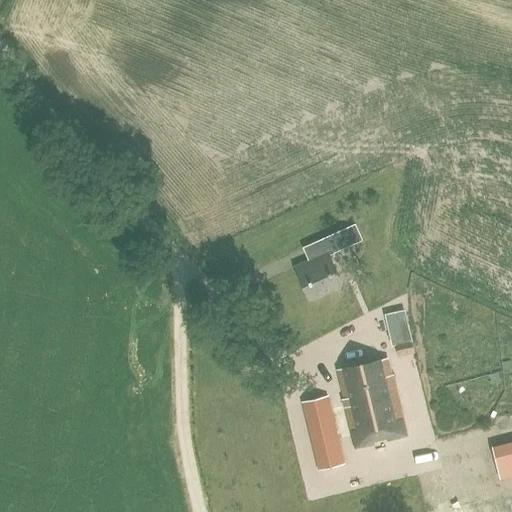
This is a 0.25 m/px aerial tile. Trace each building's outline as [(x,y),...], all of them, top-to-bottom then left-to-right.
[(322,239),(329,255),(363,240),(355,224),(322,239)] [(311,299),(343,285),(329,255),(322,239),(304,247),(309,260),(296,266),(311,299)] [(399,357),(415,354),(412,341),(397,344),(399,357)] [(407,435),(389,360),(339,372),(346,398),(343,399),(355,448),(373,444),(371,431),(385,427),(389,440),(407,435)] [(320,468),(344,463),(328,396),(304,402),(320,468)] [(286,417),(258,426),(271,467),(280,496),(280,502),(283,511),(310,511),(311,495),(286,495),(287,475),(283,463),(283,453),(297,449),(297,437),(293,424),(293,417),(286,417)] [(222,439),(206,443),(220,500),(241,495),(235,471),(218,475),(214,457),(226,454),(222,439)] [(511,454),(481,459),(483,480),(511,476),(511,454)]
